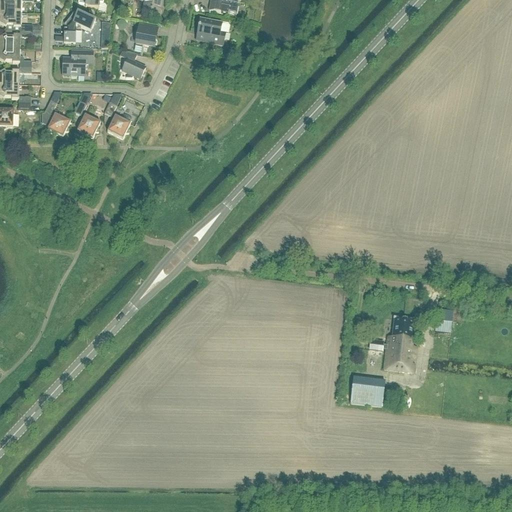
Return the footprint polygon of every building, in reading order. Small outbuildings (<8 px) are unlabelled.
[(0,14),(21,15),(21,4),(33,4),(33,0),(21,0),(21,1),(14,1),(14,3),(8,3),(6,1),(0,4),(0,14)] [(78,5),(78,4),(85,6),(85,8),(97,10),(97,12),(105,13),(106,7),(104,5),(103,5),(103,0),(79,0),(78,2),(78,5)] [(136,16),(158,20),(160,8),(162,8),(163,1),(158,0),(135,0),(135,1),(144,3),(142,17),(136,15),(136,16)] [(224,14),(236,16),(238,0),(226,0),(226,4),(211,2),(209,13),(224,16),(224,14)] [(63,45),(75,45),(76,27),(90,34),(95,24),(77,15),(74,21),(70,20),(72,17),(74,14),(73,13),(71,17),(69,20),(67,23),(64,26),(65,26),(66,27),(66,30),(64,30),(63,45)] [(3,33),(32,34),(33,27),(21,27),(21,15),(0,14),(0,25),(6,29),(3,33)] [(225,34),(220,33),(221,26),(200,22),(196,42),(222,48),(225,34)] [(135,46),(154,49),(154,48),(156,47),(156,44),(155,42),(157,30),(139,27),(135,46)] [(0,50),(20,51),(20,40),(32,40),(32,34),(3,33),(5,37),(0,39),(0,50)] [(19,69),(31,70),(32,63),(20,63),(20,51),(0,50),(0,62),(5,65),(6,63),(12,63),(12,65),(19,65),(19,69)] [(70,78),(72,79),(75,79),(76,78),(77,77),(84,77),(84,70),(86,71),(88,69),(88,66),(92,66),(92,54),(75,54),(75,59),(73,61),(63,60),(63,77),(71,77),(70,78)] [(127,61),(122,73),(127,76),(126,80),(132,80),(133,78),(140,81),(145,70),(133,64),(137,57),(121,54),(119,58),(127,61)] [(0,86),(19,87),(19,76),(31,76),(31,70),(19,69),(19,73),(12,73),(12,75),(5,75),(4,73),(0,74),(0,86)] [(18,105),(30,105),(30,99),(19,99),(19,87),(0,86),(0,98),(4,101),(5,99),(11,99),(11,101),(18,101),(18,105)] [(52,115),(56,106),(50,103),(44,116),(42,116),(41,125),(46,128),(47,125),(49,127),(47,132),(62,139),(65,134),(69,133),(68,128),(70,124),(52,115)] [(74,114),(81,118),(86,107),(79,104),(74,114)] [(104,115),(111,119),(116,108),(109,104),(104,115)] [(30,105),(18,105),(18,113),(30,113),(30,105)] [(0,129),(2,129),(3,132),(8,129),(13,129),(14,112),(11,112),(10,110),(6,112),(0,111),(0,129)] [(77,133),(93,140),(95,135),(99,134),(98,129),(100,125),(85,117),(83,119),(81,120),(81,124),(77,133)] [(111,120),(111,124),(107,133),(123,141),(125,135),(129,135),(128,130),(130,125),(115,118),(113,120),(111,120)] [(434,334),(451,336),(453,315),(437,313),(434,334)] [(370,343),(369,352),(382,354),(382,352),(386,352),(384,372),(412,375),(414,366),(411,366),(412,359),(414,360),(416,349),(412,349),(415,324),(415,323),(394,320),(392,339),(387,339),(387,347),(383,346),(383,345),(370,343)] [(350,406),(382,409),(385,384),(353,380),(350,406)]
